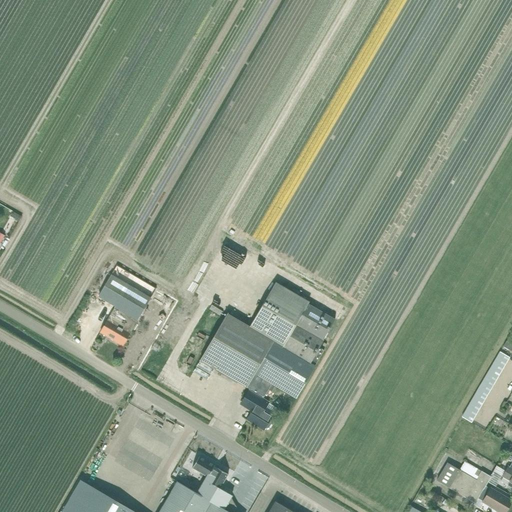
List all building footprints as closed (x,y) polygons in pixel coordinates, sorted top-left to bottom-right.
[(13,211),(10,216),(19,221),(22,216),(13,211)] [(256,248),(265,255),(270,250),(261,243),(256,248)] [(123,346),(151,297),(111,274),(98,297),(115,307),(100,332),(116,341),(116,342),(123,346)] [(318,347),(334,319),(274,285),(250,327),(227,314),(200,360),(263,397),(267,390),(271,383),(281,389),(296,397),(314,365),(316,365),(324,350),(318,347)] [(185,337),(189,326),(175,321),(171,332),(185,337)] [(511,351),(511,344),(506,341),(503,346),(511,351)] [(497,357),(507,362),(510,357),(500,352),(497,357)] [(504,367),(507,362),(497,357),(494,362),(504,367)] [(501,372),(504,367),(494,362),(491,367),(501,372)] [(498,377),(501,372),(491,367),(488,372),(498,377)] [(495,382),(498,377),(488,372),(485,377),(495,382)] [(492,387),(495,382),(485,377),(482,382),(492,387)] [(489,392),(492,387),(482,382),(479,387),(489,392)] [(277,396),(281,389),(271,383),(267,390),(277,396)] [(486,398),(489,392),(479,387),(476,392),(486,398)] [(249,391),(242,402),(254,409),(248,419),(265,429),(266,427),(267,427),(270,427),(272,424),(271,421),(270,420),(272,416),(276,409),(268,404),(268,402),(262,399),(249,391)] [(483,403),(486,398),(476,392),(473,397),(483,403)] [(480,408),(483,403),(473,397),(471,402),(480,408)] [(477,413),(480,408),(471,402),(468,407),(477,413)] [(474,418),(477,413),(468,407),(465,412),(474,418)] [(471,423),(474,418),(465,412),(462,417),(471,423)] [(511,451),(511,452),(508,459),(511,461),(511,463),(510,467),(508,465),(501,477),(510,481),(508,485),(511,487),(511,451)] [(200,455),(192,467),(206,476),(204,480),(219,489),(220,487),(228,472),(208,460),(200,455)] [(505,511),(511,500),(490,488),(485,486),(491,477),(465,461),(460,470),(447,462),(436,481),(475,503),(478,498),(482,501),(499,511),(505,511)] [(492,474),(497,478),(502,469),(496,466),(492,474)] [(134,511),(82,481),(80,480),(61,511),(134,511)] [(230,494),(220,487),(219,489),(204,480),(197,492),(222,507),(230,494)] [(230,511),(222,507),(197,492),(178,481),(159,511),(230,511)] [(293,511),(275,501),(268,511),(293,511)]
